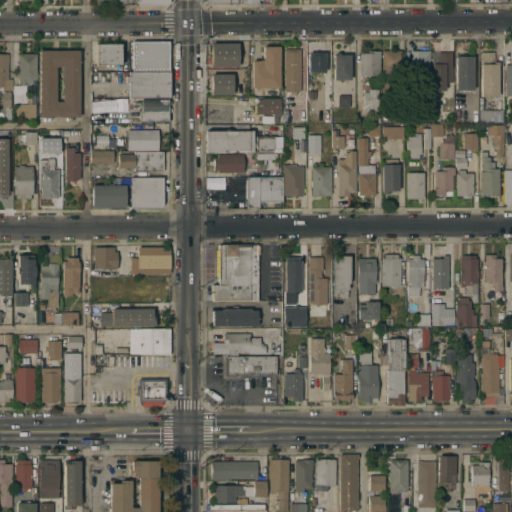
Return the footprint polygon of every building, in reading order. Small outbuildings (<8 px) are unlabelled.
[(96,43),(119,42),(120,67),(114,67),(114,66),(104,66),(104,63),(96,63),(96,43)] [(132,70),(131,42),(167,42),(168,70),(132,70)] [(209,67),(236,66),(236,43),(209,44),(209,67)] [(279,87),(251,87),(251,59),(260,59),(260,63),(262,63),(262,45),(279,45),(279,87)] [(284,48),(300,48),(300,90),(296,90),(296,94),(288,94),(288,91),(284,91),(284,48)] [(381,49),(388,49),(388,48),(391,48),(391,49),(400,49),(400,96),(381,96),(381,49)] [(39,49),(79,49),(79,116),(39,116),(39,49)] [(308,52),(314,52),(314,50),(318,50),(318,51),(325,51),(325,71),(308,71),(308,52)] [(359,52),(366,52),(366,50),(379,50),(379,75),(359,75),(359,52)] [(409,82),(410,50),(428,50),(428,82),(409,82)] [(511,95),(511,50),(510,50),(510,64),(503,65),(503,96),(511,95)] [(431,62),(438,62),(438,51),(451,51),(451,64),(452,64),(452,81),(444,81),(444,89),(431,89),(431,62)] [(480,51),(493,51),(493,60),(498,60),(498,95),(481,95),(480,51)] [(17,53),(35,52),(36,79),(31,79),(31,83),(18,83),(18,79),(17,79),(17,53)] [(333,53),(336,53),(336,52),(339,52),(339,53),(350,53),(350,79),(333,79),(333,53)] [(0,53),(7,53),(7,77),(3,77),(3,78),(11,78),(12,89),(3,89),(3,90),(10,90),(10,118),(3,118),(3,112),(0,112),(0,89),(2,89),(2,86),(0,86),(0,53)] [(455,55),(473,55),(473,88),(455,88),(455,55)] [(168,96),(128,96),(128,81),(125,81),(125,75),(128,75),(128,71),(132,71),(132,70),(168,70),(168,96)] [(210,95),(231,94),(230,74),(209,74),(210,95)] [(366,111),(366,107),(362,107),(362,91),(368,91),(368,88),(378,88),(378,111),(366,111)] [(337,94),(348,94),(349,106),(338,106),(337,94)] [(280,115),(272,115),(272,113),(255,113),(255,103),(257,103),(257,98),(261,98),(261,97),(280,97),(280,115)] [(140,107),(134,108),(134,101),(141,101),(141,99),(167,99),(168,120),(140,121),(140,107)] [(35,117),(14,117),(14,103),(34,102),(35,117)] [(479,121),(478,109),(502,109),(502,121),(479,121)] [(429,127),(429,124),(441,123),(441,135),(429,136),(429,127)] [(502,155),(495,155),(494,144),(492,144),(492,134),(486,134),(486,123),(502,123),(502,155)] [(235,130),(234,125),(248,124),(248,129),(252,129),(252,151),(206,151),(206,130),(235,130)] [(367,135),(367,132),(362,132),(362,124),(379,124),(379,135),(367,135)] [(381,137),(381,125),(403,125),(403,137),(381,137)] [(331,129),(335,129),(335,126),(341,126),(341,135),(343,135),(343,147),(331,147),(331,129)] [(302,127),(289,127),(290,140),(302,140),(302,127)] [(126,149),(126,129),(157,128),(157,149),(126,149)] [(36,143),(24,143),(24,140),(18,139),(18,133),(24,133),(24,131),(36,131),(36,143)] [(0,136),(1,136),(1,132),(8,132),(8,136),(9,136),(10,157),(8,157),(8,159),(4,159),(4,157),(3,157),(3,150),(0,150),(0,136)] [(418,153),(418,157),(408,157),(408,153),(406,153),(406,138),(408,138),(408,135),(414,135),(414,132),(420,132),(420,153),(418,153)] [(462,132),(476,132),(477,148),(475,148),(475,149),(472,150),(472,147),(463,147),(462,132)] [(307,134),(319,134),(320,153),(307,153),(307,134)] [(438,141),(440,141),(440,138),(444,138),(444,134),(452,134),(452,142),(453,142),(453,158),(438,157),(438,141)] [(106,135),(94,135),(94,145),(106,145),(106,135)] [(273,147),(255,148),(255,135),(273,135),(273,147)] [(37,138),(52,138),(52,136),(56,136),(56,138),(60,138),(60,151),(52,151),(52,154),(45,154),(45,151),(37,151),(37,138)] [(357,172),(357,164),(356,164),(356,137),(361,137),(361,141),(367,141),(367,150),(370,150),(370,155),(367,155),(367,164),(374,164),(374,194),(357,194),(357,172)] [(64,146),(72,146),(72,151),(79,151),(79,178),(75,178),(75,181),(71,181),(71,180),(65,180),(64,146)] [(355,191),(347,191),(347,195),(337,195),(337,158),(344,158),(344,151),(348,151),(348,150),(355,150),(355,191)] [(113,162),(90,162),(90,151),(112,151),(113,162)] [(134,169),(134,167),(118,167),(118,153),(133,153),(133,151),(162,151),(162,169),(134,169)] [(480,151),(486,151),(486,156),(488,156),(488,161),(494,161),(494,167),(498,167),(498,194),(479,194),(480,151)] [(242,171),(217,171),(217,169),(213,169),(213,155),(217,155),(217,153),(242,153),(242,161),(242,171)] [(454,166),(454,156),(465,156),(465,166),(454,166)] [(57,197),(40,197),(40,189),(39,189),(39,178),(40,178),(40,171),(39,171),(39,159),(47,159),(47,157),(53,157),(53,168),(57,168),(57,197)] [(381,163),(384,163),(384,158),(397,157),(397,163),(398,163),(398,190),(388,190),(388,193),(381,193),(381,163)] [(295,163),(295,165),(302,165),(302,196),(290,196),(290,194),(282,194),(282,163),(295,163)] [(19,165),(19,164),(24,164),(23,165),(32,165),(32,193),(30,193),(30,198),(15,197),(15,193),(13,193),(13,165),(19,165)] [(0,165),(7,165),(7,176),(8,176),(8,181),(7,181),(7,185),(11,185),(11,197),(0,197),(0,165)] [(311,165),(330,165),(330,194),(322,194),(322,195),(310,195),(311,165)] [(434,170),(441,170),(441,165),(451,165),(451,166),(453,166),(453,174),(451,174),(451,194),(434,194),(434,170)] [(455,172),(457,172),(457,169),(464,169),(464,172),(472,172),(472,194),(470,194),(470,197),(462,197),(462,194),(455,195),(455,172)] [(503,169),(511,169),(511,202),(510,202),(510,205),(505,205),(505,202),(503,202),(503,169)] [(406,171),(423,171),(423,198),(405,198),(406,171)] [(159,207),(130,207),(130,184),(124,184),(125,207),(91,207),(91,184),(111,184),(111,178),(162,177),(162,204),(159,207)] [(246,177),(281,177),(281,200),(257,200),(257,206),(246,206),(246,177)] [(213,194),(214,204),(226,202),(224,192),(213,194)] [(257,288),(260,288),(260,294),(257,294),(257,299),(211,299),(211,284),(217,284),(218,261),(215,261),(215,244),(218,244),(218,243),(257,243),(257,245),(257,288)] [(93,245),(113,246),(113,250),(116,250),(116,268),(93,268),(93,245)] [(130,273),(129,257),(137,257),(137,246),(168,246),(168,273),(130,273)] [(17,254),(33,253),(33,265),(34,265),(35,275),(34,275),(34,288),(29,288),(29,283),(18,283),(17,272),(16,272),(16,266),(17,266),(17,254)] [(381,257),(383,257),(383,253),(397,253),(397,257),(399,257),(399,285),(395,285),(395,287),(390,287),(390,285),(381,285),(381,257)] [(492,289),(492,282),(490,282),(490,281),(484,281),(484,253),(495,253),(495,257),(501,257),(501,289),(492,289)] [(418,286),(418,296),(407,296),(407,285),(409,285),(409,281),(406,281),(407,258),(411,258),(411,254),(418,254),(418,258),(422,258),(422,286),(418,286)] [(431,257),(442,257),(442,254),(447,254),(447,288),(431,288),(431,257)] [(471,301),(471,295),(465,295),(465,284),(459,284),(460,280),(459,280),(459,257),(461,257),(461,254),(475,254),(475,257),(477,257),(477,301),(471,301)] [(285,256),(298,255),(298,259),(300,259),(301,281),(297,281),(297,287),(285,287),(285,256)] [(333,295),(332,255),(349,255),(349,282),(347,282),(347,289),(346,289),(346,290),(348,290),(348,293),(347,293),(347,297),(340,297),(340,295),(333,295)] [(62,260),(66,260),(66,256),(77,256),(77,260),(78,260),(78,293),(71,292),(71,295),(62,295),(62,260)] [(309,256),(322,256),(322,270),(320,270),(320,277),(326,277),(326,304),(308,303),(309,256)] [(0,257),(9,257),(10,296),(2,296),(2,295),(0,295),(0,257)] [(356,258),(374,257),(375,281),(373,281),(374,293),(357,293),(356,258)] [(46,307),(47,298),(39,298),(39,293),(37,293),(37,287),(39,287),(39,264),(47,265),(47,262),(58,262),(57,307),(46,307)] [(14,293),(26,293),(26,306),(14,306),(14,293)] [(455,299),(457,299),(457,296),(467,296),(467,299),(469,299),(469,308),(472,308),(472,314),(475,314),(475,325),(455,325),(455,299)] [(377,301),(377,318),(357,319),(357,310),(364,309),(364,302),(377,301)] [(431,302),(443,302),(443,307),(453,307),(453,323),(431,323),(431,302)] [(285,325),(285,318),(289,318),(289,306),(293,306),(293,303),(301,303),(301,306),(305,306),(305,325),(285,325)] [(480,303),(488,303),(488,317),(480,317),(480,303)] [(212,325),(212,309),(221,309),(221,307),(250,307),(250,309),(257,309),(256,325),(212,325)] [(110,325),(99,325),(99,312),(110,312),(110,309),(153,309),(153,325),(110,325)] [(61,323),(61,311),(77,311),(77,323),(61,323)] [(427,326),(427,317),(416,316),(416,325),(427,326)] [(417,350),(417,346),(405,346),(405,327),(428,327),(428,350),(417,350)] [(465,338),(465,327),(477,327),(476,339),(465,338)] [(265,338),(265,328),(278,328),(278,338),(265,338)] [(511,328),(502,328),(502,341),(511,341),(511,328)] [(171,329),(171,344),(168,344),(168,353),(129,353),(129,351),(115,351),(115,347),(129,346),(129,329),(169,329),(171,329)] [(345,354),(345,348),(343,348),(343,337),(341,337),(341,331),(344,331),(344,333),(355,334),(355,354),(345,354)] [(237,355),(226,355),(226,354),(210,354),(210,342),(223,342),(222,332),(249,332),(249,337),(259,337),(259,343),(261,343),(261,345),(264,345),(264,353),(247,354),(247,351),(237,351),(237,353),(237,355)] [(81,335),(80,353),(66,352),(66,348),(61,348),(62,335),(81,335)] [(308,337),(322,337),(322,352),(328,352),(328,388),(321,388),(321,373),(308,373),(308,337)] [(36,338),(36,351),(23,352),(23,353),(19,353),(19,352),(17,352),(17,338),(36,338)] [(386,338),(403,338),(403,404),(391,404),(391,403),(386,403),(386,338)] [(60,358),(47,358),(47,355),(46,354),(46,350),(44,350),(44,346),(46,346),(46,339),(60,339),(60,358)] [(93,343),(101,343),(101,353),(93,353),(93,343)] [(357,364),(357,350),(370,350),(370,364),(377,364),(377,401),(362,401),(362,398),(357,398),(357,364)] [(445,362),(445,351),(453,351),(453,362),(445,362)] [(405,366),(405,353),(417,352),(417,366),(405,366)] [(481,352),(496,352),(496,365),(498,365),(498,391),(492,391),(492,393),(481,393),(481,352)] [(456,353),(470,353),(470,361),(473,361),(473,375),(472,375),(472,379),(474,379),(474,398),(471,398),(471,401),(461,401),(461,398),(458,398),(458,381),(456,381),(456,353)] [(235,373),(235,375),(224,376),(224,356),(226,356),(226,355),(275,355),(275,373),(235,373)] [(297,367),(297,356),(306,356),(306,367),(297,367)] [(351,369),(355,369),(355,394),(351,394),(351,399),(350,399),(350,400),(346,400),(346,399),(338,399),(338,400),(334,400),(334,399),(333,399),(333,373),(341,373),(341,368),(338,368),(338,358),(341,358),(351,358),(351,369)] [(431,376),(430,376),(430,359),(435,359),(435,369),(442,369),(442,374),(448,374),(448,399),(431,399),(431,376)] [(14,367),(33,367),(33,401),(14,401),(14,367)] [(40,367),(59,367),(59,400),(52,400),(52,401),(40,401),(40,367)] [(291,400),(291,396),(283,396),(283,372),(292,372),(292,368),(299,368),(299,372),(302,372),(301,400),(291,400)] [(407,371),(408,371),(408,368),(422,368),(422,371),(427,371),(427,395),(419,395),(419,400),(407,400),(407,371)] [(62,371),(74,371),(74,376),(79,376),(80,401),(62,401),(62,371)] [(8,397),(8,400),(0,400),(0,379),(4,379),(4,373),(9,373),(9,379),(11,379),(11,397),(8,397)] [(138,379),(165,378),(165,381),(165,399),(138,399),(138,395),(135,395),(135,386),(138,386),(138,381),(138,379)] [(339,454),(357,454),(357,457),(356,457),(356,505),(357,505),(357,510),(339,510),(339,454)] [(455,482),(449,482),(449,481),(437,481),(437,454),(455,455),(455,482)] [(325,485),(325,501),(315,501),(315,484),(314,484),(314,457),(334,458),(334,485),(325,485)] [(497,460),(498,460),(498,457),(506,457),(506,460),(508,460),(508,490),(497,490),(497,460)] [(11,486),(10,486),(10,505),(0,505),(0,458),(3,458),(3,463),(11,463),(11,486)] [(268,459),(287,458),(288,490),(286,490),(287,509),(277,509),(277,499),(278,499),(277,490),(275,490),(275,492),(269,492),(268,459)] [(294,459),(300,459),(300,458),(312,458),(312,468),(311,468),(310,487),(303,487),(303,491),(296,491),(296,487),(293,487),(294,459)] [(389,458),(405,458),(405,459),(407,459),(406,490),(398,490),(398,492),(390,492),(390,491),(388,491),(389,458)] [(30,488),(30,491),(16,491),(16,488),(13,488),(14,463),(15,463),(16,459),(29,459),(29,463),(31,463),(30,488)] [(50,496),(50,493),(38,493),(38,459),(58,459),(57,497),(50,496)] [(157,511),(109,511),(109,482),(119,482),(119,479),(130,479),(130,506),(137,506),(138,477),(135,477),(135,470),(131,470),(131,459),(158,459),(158,462),(157,511)] [(211,478),(211,461),(256,460),(256,477),(211,478)] [(416,491),(415,491),(415,488),(416,488),(416,463),(415,463),(415,460),(420,460),(434,460),(434,506),(416,506),(416,491)] [(64,505),(63,462),(77,461),(78,505),(64,505)] [(488,461),(488,484),(476,483),(476,486),(470,485),(470,477),(469,477),(469,474),(470,474),(470,472),(468,471),(469,466),(470,466),(471,464),(478,464),(478,461),(488,461)] [(383,474),(384,490),(368,490),(368,478),(367,478),(367,475),(368,475),(368,474),(383,474)] [(237,497),(246,497),(246,494),(235,494),(235,501),(213,501),(213,484),(241,484),(241,481),(265,481),(266,495),(253,495),(253,504),(237,504),(237,497)] [(368,495),(384,494),(384,504),(385,504),(385,510),(384,510),(384,511),(368,511),(368,495)] [(437,496),(444,496),(445,508),(438,508),(437,496)] [(463,498),(474,498),(474,509),(463,509),(463,498)] [(15,511),(16,502),(35,502),(34,511),(15,511)] [(38,511),(38,503),(51,502),(51,511),(38,511)] [(289,511),(289,502),(297,502),(297,511),(289,511)] [(492,511),(492,502),(506,502),(506,511),(492,511)]
